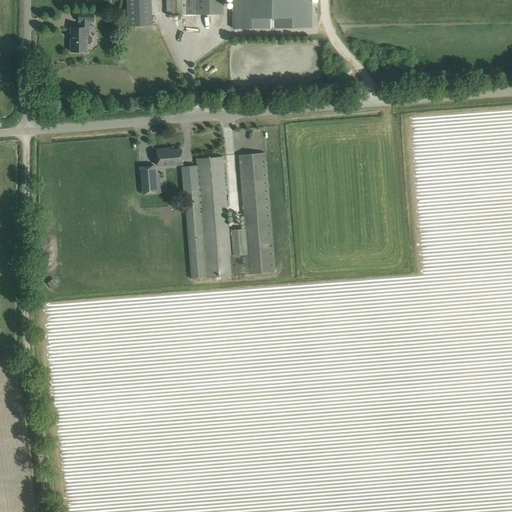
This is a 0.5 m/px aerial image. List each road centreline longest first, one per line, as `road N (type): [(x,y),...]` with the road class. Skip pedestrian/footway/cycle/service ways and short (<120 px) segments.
road 1 (unclassified): [(25,129),(511,92)]
road 2 (track): [(25,129),(25,345),(49,511)]
road 3 (unclassified): [(25,129),(24,0)]
